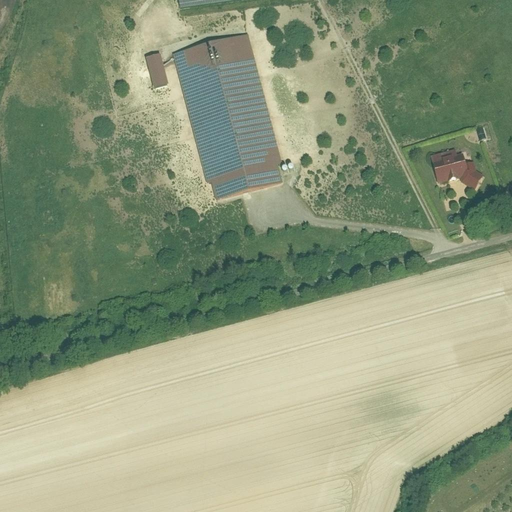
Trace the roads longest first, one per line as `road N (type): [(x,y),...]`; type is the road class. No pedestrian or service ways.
road 1 (unclassified): [(511,236),(0,371)]
road 2 (track): [(320,1),(447,255)]
